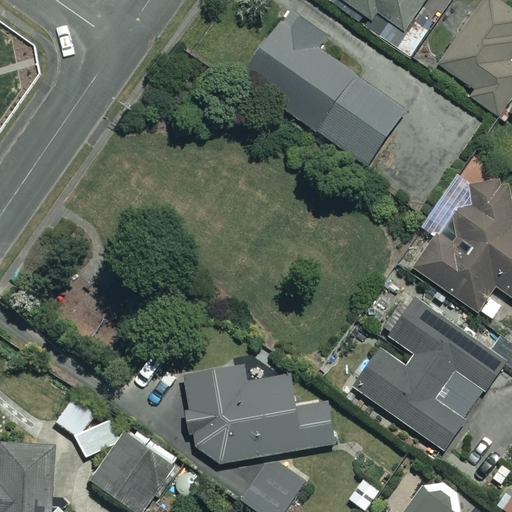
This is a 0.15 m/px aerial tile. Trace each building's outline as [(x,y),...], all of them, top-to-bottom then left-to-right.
[(324,0),(394,47),(426,0),(324,0)] [(511,60),(511,0),(483,0),(483,2),(480,0),(457,0),(422,51),(476,88),(471,96),(495,113),(511,89),(511,63),(511,60)] [(329,36),(289,8),(241,77),(367,164),(406,108),(320,49),(329,36)] [(511,106),(503,118),(511,124),(511,106)] [(511,197),(511,193),(485,175),(450,227),(474,243),(467,253),(438,233),(415,268),(478,310),(495,285),(511,297),(511,223),(500,216),(511,197)] [(506,360),(416,298),(355,387),(444,449),(506,360)] [(245,365),(184,374),(190,409),(183,410),(186,434),(193,433),(195,443),(220,463),(335,445),(328,393),(296,398),(292,373),(248,380),(245,365)] [(110,437),(74,399),(55,417),(91,455),(110,437)] [(140,511),(174,465),(126,431),(90,483),(131,511),(140,511)] [(54,441),(1,442),(1,479),(0,479),(0,511),(66,511),(67,511),(55,511),(54,441)] [(285,511),(304,486),(267,460),(241,497),(262,511),(285,511)] [(472,511),(479,503),(434,471),(405,511),(472,511)] [(380,490),(363,478),(349,498),(366,510),(380,490)]
